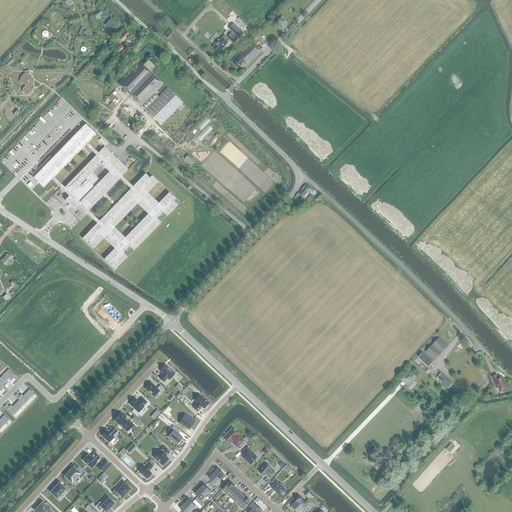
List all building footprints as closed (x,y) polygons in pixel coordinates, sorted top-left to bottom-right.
[(239,38),(243,33),(233,24),(228,29),(232,32),(239,38)] [(126,32),(123,35),(123,34),(119,39),(123,43),(127,39),(127,38),(130,36),(126,32)] [(222,38),(213,48),(217,52),(219,51),(220,52),(228,43),(227,43),(231,39),(235,43),(239,38),(232,32),(227,38),(225,35),(222,38)] [(244,62),(248,66),(262,52),(255,45),(262,39),(258,35),(251,41),(244,49),(243,47),(238,53),(239,54),(233,61),(234,62),(233,64),(238,68),(244,62)] [(140,63),(118,85),(141,107),(163,85),(152,74),(156,70),(155,69),(160,64),(151,56),(142,65),(140,63)] [(29,76),(29,73),(28,73),(27,73),(26,73),(25,73),(25,74),(24,74),(23,74),(23,75),(22,75),(22,76),(21,76),(21,77),(21,78),(20,78),(20,79),(20,80),(20,81),(20,82),(24,84),(25,85),(25,87),(24,87),(22,89),(22,91),(23,93),(24,94),(26,94),(27,94),(30,93),(30,92),(31,90),(32,90),(34,87),(32,85),(32,84),(33,84),(33,83),(33,82),(33,81),(33,80),(33,79),(32,79),(32,78),(31,78),(31,77),(30,77),(30,76),(29,76)] [(183,103),(167,88),(158,97),(155,94),(142,107),(161,125),(183,103)] [(98,153),(87,143),(95,134),(85,124),(33,178),(43,188),(52,179),(69,196),(64,200),(75,211),(80,207),(97,223),(82,238),(93,249),(103,238),(114,249),(104,259),(115,270),(127,257),(123,253),(129,246),(133,251),(161,222),(156,218),(163,212),(167,216),(177,205),(173,201),(175,199),(169,193),(158,203),(147,193),(158,182),(151,176),(149,178),(145,174),(133,187),(132,186),(122,176),(128,170),(104,147),(98,153)] [(306,198),(312,190),(306,185),(299,192),(301,193),(299,195),(303,198),(304,196),(306,198)] [(311,194),(306,200),(310,203),(315,197),(311,194)] [(14,257),(13,258),(7,253),(0,260),(0,261),(6,266),(7,264),(9,266),(14,261),(17,263),(18,261),(14,257)] [(439,339),(425,353),(434,361),(447,347),(439,339)] [(428,368),(432,363),(422,354),(420,357),(419,356),(419,357),(418,358),(428,368)] [(160,371),(163,374),(159,378),(164,382),(167,378),(169,380),(174,374),(165,366),(160,371)] [(9,369),(0,378),(0,381),(3,385),(9,378),(11,380),(13,378),(15,380),(18,378),(15,376),(9,369)] [(410,369),(404,376),(409,380),(415,374),(410,369)] [(453,383),(441,372),(437,377),(448,387),(453,383)] [(497,388),(496,388),(498,392),(499,392),(508,388),(502,376),(498,378),(496,374),(491,376),(497,388)] [(151,383),(145,389),(154,397),(159,391),(161,393),(164,389),(160,386),(157,389),(151,383)] [(17,394),(15,396),(17,399),(19,401),(23,405),(34,394),(30,390),(23,396),(21,394),(19,396),(17,394)] [(196,402),(192,407),(198,411),(200,409),(199,408),(201,406),(203,408),(204,409),(209,403),(206,400),(199,395),(194,401),(196,402)] [(129,404),(138,412),(143,407),(143,406),(147,402),(142,398),(139,400),(139,401),(138,402),(135,399),(129,404)] [(6,405),(4,407),(6,409),(13,416),(23,405),(19,401),(13,407),(11,405),(8,407),(6,405)] [(118,418),(115,421),(125,430),(128,427),(130,428),(132,425),(127,420),(128,419),(125,417),(125,418),(121,414),(118,417),(117,417),(118,418)] [(0,429),(9,420),(5,415),(0,420),(0,429)] [(185,415),(179,423),(189,429),(191,425),(192,426),(194,421),(185,415)] [(169,435),(168,436),(171,439),(175,442),(178,444),(183,438),(178,434),(180,432),(180,431),(173,426),(171,429),(173,431),(169,435)] [(106,430),(101,435),(109,443),(114,437),(112,436),(117,431),(112,427),(108,432),(106,430)] [(227,435),(224,438),(225,439),(230,443),(232,441),(233,443),(234,444),(235,444),(237,447),(239,445),(243,441),(238,435),(236,432),(236,431),(234,429),(233,429),(232,429),(227,435)] [(446,448),(450,451),(455,446),(451,442),(446,448)] [(159,451),(153,457),(162,466),(168,459),(165,456),(169,452),(164,447),(160,451),(159,451)] [(245,454),(242,457),(245,460),(246,459),(251,464),(257,458),(251,453),(252,452),(247,447),(242,452),(245,454)] [(94,453),(90,457),(88,455),(83,461),(91,469),(97,463),(96,462),(100,458),(94,453)] [(105,460),(99,466),(104,470),(109,464),(105,460)] [(143,466),(138,471),(141,474),(139,475),(143,478),(144,476),(147,479),(152,474),(149,471),(153,467),(148,462),(144,467),(143,466)] [(271,469),(266,464),(259,472),(264,476),(266,474),(270,478),(274,473),(270,469),(271,469)] [(73,468),(65,476),(71,482),(77,476),(80,479),(86,473),(78,467),(76,470),(73,468)] [(213,474),(220,480),(224,475),(218,469),(213,474)] [(104,473),(97,480),(101,484),(104,481),(103,480),(107,476),(104,473)] [(220,480),(213,474),(209,478),(216,485),(220,480)] [(278,481),(275,479),(271,483),(274,485),(272,488),(279,495),(285,489),(277,482),(278,481)] [(50,492),(57,498),(65,489),(67,491),(69,489),(65,485),(63,487),(59,483),(50,492)] [(233,487),(234,486),(230,483),(223,490),(227,494),(233,487)] [(124,484),(118,490),(116,488),(112,492),(117,497),(120,494),(122,497),(130,489),(124,484)] [(199,490),(206,496),(210,491),(204,485),(199,490)] [(237,490),(233,487),(227,494),(231,497),(237,490)] [(206,496),(199,490),(195,494),(202,500),(206,496)] [(231,497),(235,501),(241,494),(237,490),(231,497)] [(245,498),(241,494),(235,501),(239,505),(245,498)] [(239,505),(243,509),(249,501),(245,497),(245,498),(239,505)] [(300,497),(296,502),(303,509),(305,507),(308,510),(313,505),(307,500),(305,502),(300,497)] [(100,502),(95,507),(100,511),(102,509),(105,511),(106,511),(114,503),(108,498),(102,504),(100,502)] [(189,500),(185,504),(191,511),(196,506),(189,500)] [(51,511),(52,511),(45,506),(45,505),(42,502),(37,506),(38,507),(34,511),(35,511),(51,511)] [(297,511),(300,511),(303,509),(296,502),(291,506),(292,507),(291,507),(293,510),(294,509),(297,511)]
